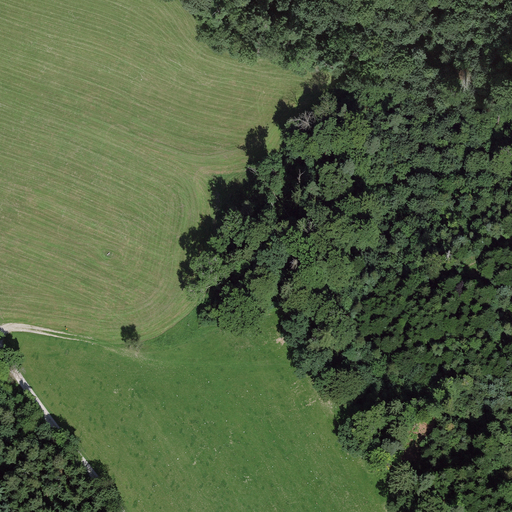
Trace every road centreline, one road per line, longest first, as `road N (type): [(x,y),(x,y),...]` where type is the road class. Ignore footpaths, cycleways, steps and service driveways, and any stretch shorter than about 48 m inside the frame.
road 1 (track): [(0,328),(33,328),(213,368),(279,365),(309,354)]
road 2 (track): [(309,354),(335,322),(511,233)]
road 3 (track): [(119,511),(0,347)]
